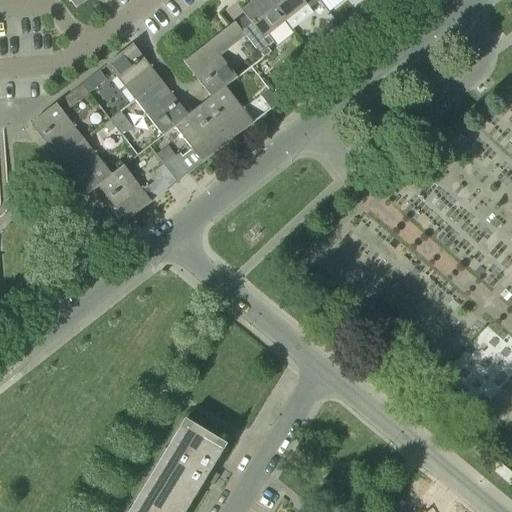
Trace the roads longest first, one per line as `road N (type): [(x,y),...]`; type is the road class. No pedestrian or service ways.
road 1 (residential): [(165,238),(466,0)]
road 2 (residential): [(491,511),(300,354)]
road 3 (residential): [(0,367),(165,238)]
road 4 (residential): [(214,511),(300,354)]
road 5 (residential): [(300,354),(165,238)]
